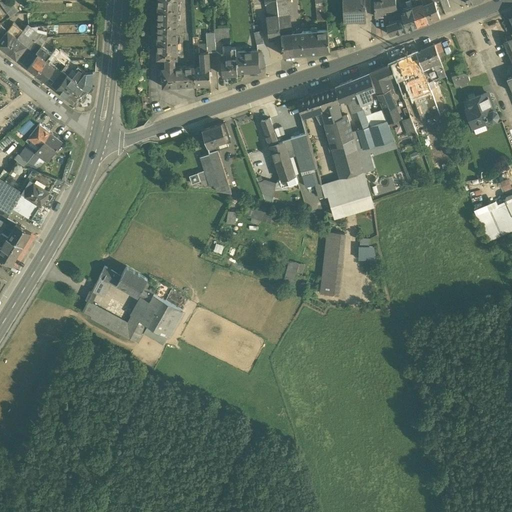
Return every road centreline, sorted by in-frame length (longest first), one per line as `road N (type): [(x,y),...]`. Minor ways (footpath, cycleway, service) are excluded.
road 1 (tertiary): [(511,1),(98,145)]
road 2 (primary): [(0,333),(76,203),(98,145)]
road 3 (primary): [(98,145),(115,0)]
road 4 (residential): [(98,145),(0,65)]
